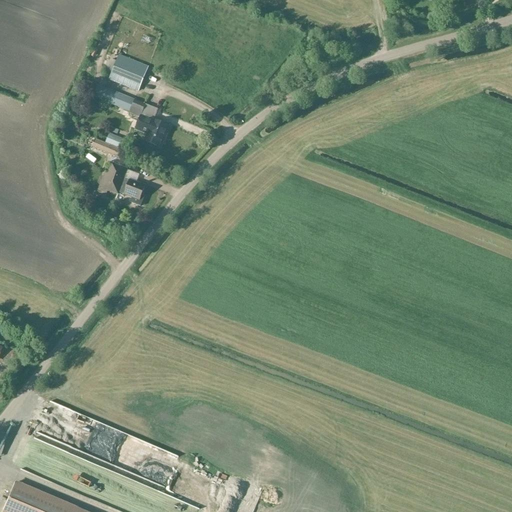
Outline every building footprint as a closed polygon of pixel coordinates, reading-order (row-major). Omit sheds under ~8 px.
[(110,80),(138,91),(148,67),(120,56),(110,80)] [(141,117),(141,116),(146,105),(98,87),(93,97),(141,117)] [(158,148),(161,141),(163,141),(169,127),(141,116),(136,130),(146,134),(143,142),(158,148)] [(126,141),(109,134),(105,144),(122,151),(126,141)] [(98,142),(95,149),(117,158),(120,150),(98,142)] [(119,193),(132,198),(130,203),(140,208),(145,197),(142,196),(146,186),(131,180),(130,181),(124,179),(128,169),(111,163),(107,173),(105,172),(103,178),(101,178),(98,185),(101,186),(98,191),(107,195),(108,191),(118,195),(119,193)] [(49,418),(52,413),(43,407),(40,412),(49,418)] [(98,467),(104,454),(79,443),(78,444),(67,439),(61,451),(98,467)] [(141,448),(142,444),(137,442),(133,455),(146,459),(149,450),(141,448)] [(210,489),(212,479),(190,473),(188,483),(210,489)] [(85,511),(15,482),(2,511),(85,511)] [(182,511),(211,511),(177,499),(174,509),(182,511)]
